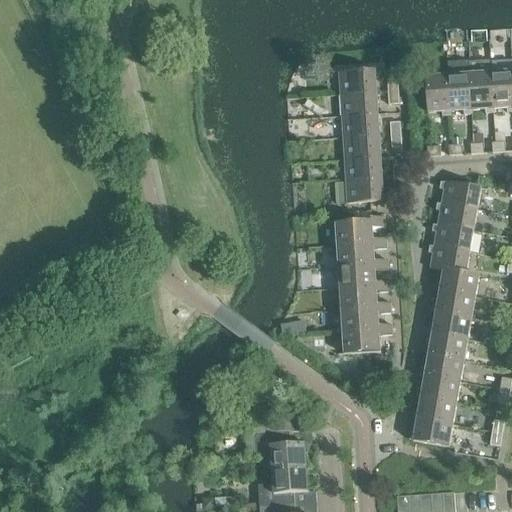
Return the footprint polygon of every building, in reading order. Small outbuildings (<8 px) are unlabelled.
[(450,113),(448,77),(447,65),(425,67),(428,115),(442,114),(442,118),(451,118),(450,113)] [(338,75),(340,97),(376,95),(374,73),(338,75)] [(511,73),(491,74),(493,111),(506,110),(507,114),(511,113),(511,73)] [(491,74),(469,76),(472,112),(485,111),(485,116),(494,115),(493,111),(491,74)] [(469,76),(448,77),(450,113),(463,113),(464,117),(472,116),(472,112),(469,76)] [(387,82),(387,94),(397,93),(397,81),(387,82)] [(397,93),(387,94),(388,107),(398,106),(397,93)] [(340,97),(341,118),(377,116),(376,95),(340,97)] [(341,118),(342,140),(378,138),(377,116),(341,118)] [(389,125),(390,137),(400,136),(399,124),(389,125)] [(482,135),(473,136),(473,146),(482,145),(482,135)] [(400,136),(390,137),(391,150),(401,149),(400,136)] [(342,140),(344,162),(380,159),(378,138),(342,140)] [(460,139),(452,139),(452,147),(461,147),(460,139)] [(491,145),(492,155),(505,154),(504,144),(491,145)] [(469,146),(470,156),(483,155),(482,145),(473,146),(469,146)] [(448,147),(448,158),(461,157),(461,147),(452,147),(448,147)] [(426,149),(427,159),(440,158),(439,148),(426,149)] [(344,162),(345,183),(381,181),(380,159),(344,162)] [(392,167),(393,180),(403,179),(402,167),(392,167)] [(403,179),(393,180),(393,193),(404,192),(403,179)] [(381,181),(345,183),(347,205),(383,203),(381,181)] [(443,192),(441,206),(477,212),(480,190),(445,184),(445,185),(440,184),(439,191),(443,192)] [(440,213),(437,227),(473,234),(477,212),(441,206),(436,205),(435,212),(440,213)] [(335,225),(336,248),(373,245),(372,241),(371,230),(385,229),(384,219),(370,220),(371,223),(335,225)] [(436,234),(433,248),(433,249),(469,255),(473,234),(437,227),(433,226),(431,233),(436,234)] [(336,248),(338,269),(374,267),(374,263),(373,251),(386,250),(385,240),(372,241),(373,245),(336,248)] [(429,271),(443,273),(443,272),(466,276),(469,255),(433,249),(433,248),(429,248),(428,255),(432,255),(429,271)] [(338,269),(339,291),(375,289),(375,284),(374,273),(388,272),(387,262),(374,263),(374,267),(338,269)] [(435,293),(439,293),(475,300),(479,278),(466,276),(443,272),(443,273),(440,285),(436,284),(435,293)] [(339,291),(341,312),(377,310),(376,306),(376,294),(389,294),(388,283),(375,284),(375,289),(339,291)] [(431,314),(435,315),(435,314),(471,321),(475,300),(439,293),(437,306),(432,306),(431,314)] [(341,312),(342,334),(378,332),(378,327),(377,316),(390,315),(390,305),(376,306),(377,310),(341,312)] [(427,335),(431,336),(467,342),(471,321),(435,314),(435,315),(433,328),(429,327),(427,335)] [(378,332),(342,334),(343,356),(380,354),(379,338),(392,337),(391,327),(378,327),(378,332)] [(423,357),(428,357),(464,363),(467,342),(431,336),(429,349),(425,348),(423,357)] [(385,370),(387,358),(375,356),(373,368),(385,370)] [(419,378),(424,379),(424,378),(460,385),(464,363),(428,357),(425,370),(421,369),(419,378)] [(416,399),(420,400),(456,406),(460,385),(424,378),(424,379),(422,391),(417,391),(416,399)] [(501,380),(499,392),(509,394),(511,382),(501,380)] [(509,394),(499,392),(497,405),(507,406),(509,394)] [(412,420),(416,421),(452,427),(456,406),(420,400),(418,413),(413,412),(412,420)] [(416,421),(414,434),(410,433),(408,442),(413,442),(412,443),(448,449),(452,427),(416,421)] [(494,423),(491,435),(501,437),(504,424),(494,423)] [(271,458),(272,472),(306,469),(304,445),(290,446),(289,434),(254,436),(256,459),(271,458)] [(501,437),(491,435),(489,447),(499,449),(501,437)] [(259,506),(259,509),(294,506),(293,495),(307,494),(306,469),(272,472),(273,486),(258,487),(259,506)] [(443,511),(442,495),(430,496),(431,511),(443,511)] [(454,511),(453,495),(442,495),(443,511),(454,511)] [(431,511),(430,496),(419,497),(419,511),(431,511)] [(419,511),(419,497),(408,498),(408,511),(419,511)] [(408,511),(408,498),(396,498),(397,511),(408,511)] [(214,511),(213,500),(202,501),(202,511),(214,511)]
